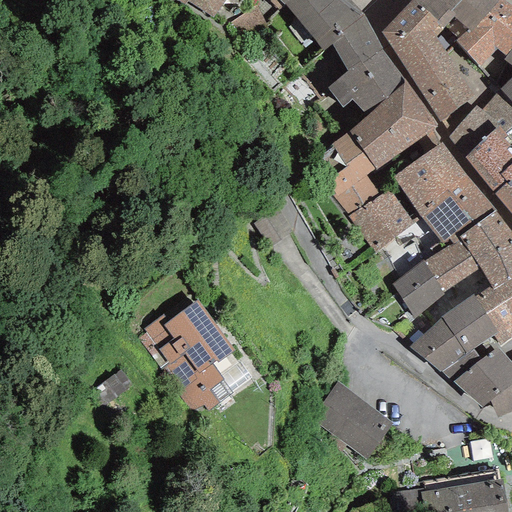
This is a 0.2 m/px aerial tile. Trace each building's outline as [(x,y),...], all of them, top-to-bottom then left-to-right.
[(212,18),(225,0),(178,0),(185,5),(187,0),(212,18)] [(348,0),(289,0),(285,5),(322,51),(331,45),(343,37),(341,32),(364,16),(348,0)] [(411,77),(446,53),(434,36),(444,28),(414,0),(411,0),(380,32),(411,77)] [(414,0),(444,28),(445,26),(458,39),(468,29),(471,31),(498,0),(414,0)] [(511,8),(499,0),(498,0),(471,31),(468,29),(458,39),(455,41),(480,66),(497,49),(505,56),(511,46),(511,8)] [(265,39),(247,15),(227,33),(244,54),(265,39)] [(382,49),(364,16),(341,32),(343,37),(331,45),(346,71),(360,61),(362,64),(382,49)] [(511,46),(505,56),(503,59),(511,66),(511,76),(499,91),(511,104),(511,46)] [(405,83),(382,49),(362,64),(360,61),(346,71),(326,87),(341,108),(352,100),(366,117),(405,83)] [(446,53),(411,77),(439,123),(473,96),(446,53)] [(314,98),(297,76),(277,92),(294,114),(314,98)] [(436,126),(405,83),(366,117),(347,132),(374,171),(399,152),(432,129),(436,126)] [(511,127),(511,104),(499,91),(481,110),(498,126),(505,133),(511,127)] [(464,158),(498,126),(481,110),(476,106),(448,137),(464,158)] [(511,127),(505,133),(498,126),(464,158),(511,214),(511,127)] [(441,142),(432,129),(399,152),(408,165),(441,142)] [(365,175),(374,171),(347,132),(330,145),(333,148),(309,162),(347,219),(378,195),(365,175)] [(465,175),(441,142),(408,165),(393,178),(397,183),(378,195),(347,219),(375,253),(418,216),(465,175)] [(494,211),(465,175),(418,216),(442,248),(494,211)] [(511,235),(494,211),(442,248),(425,259),(392,284),(413,320),(441,293),(479,269),(490,285),(494,291),(511,280),(511,235)] [(511,280),(494,291),(511,322),(511,280)] [(500,346),(511,336),(511,322),(494,291),(490,285),(472,294),(497,334),(493,336),(500,346)] [(497,334),(472,294),(443,317),(409,347),(440,372),(473,350),(493,336),(497,334)] [(163,315),(144,330),(146,333),(138,339),(160,369),(163,367),(179,388),(175,391),(192,414),(204,405),(208,411),(249,380),(230,355),(235,351),(197,301),(169,322),(163,315)] [(511,364),(497,348),(481,360),(452,383),(481,408),(490,401),(498,418),(511,411),(511,364)] [(440,372),(452,383),(481,360),(473,350),(440,372)] [(90,390),(102,407),(132,386),(120,370),(90,390)] [(392,424),(337,381),(309,417),(364,459),(392,424)] [(506,511),(501,479),(459,486),(463,511),(506,511)] [(463,511),(459,486),(424,492),(420,492),(423,511),(463,511)] [(423,489),(392,494),(394,511),(423,511),(420,492),(424,492),(423,489)]
